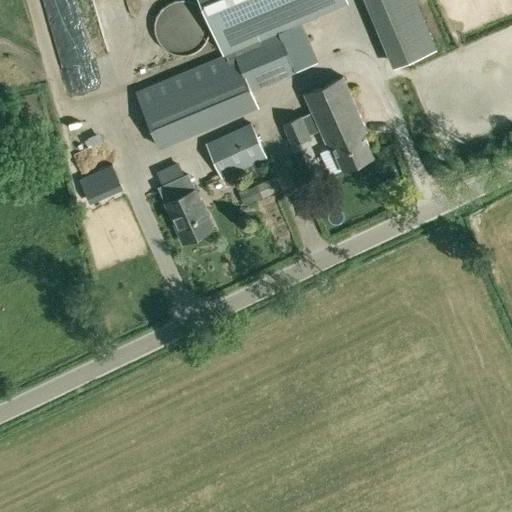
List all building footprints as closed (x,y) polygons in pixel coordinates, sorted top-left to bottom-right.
[(68,0),(52,0),(58,21),(73,16),(68,0)] [(202,0),(224,51),(231,48),(253,39),(277,29),(345,0),(344,0),(202,0)] [(370,0),(398,65),(436,49),(414,0),(370,0)] [(199,49),(204,43),(208,37),(209,30),(209,24),(208,18),(205,12),(200,7),(195,4),(189,1),(182,1),(175,1),(167,5),(162,10),(158,17),(155,27),(157,37),(164,48),(173,53),(182,55),(186,55),(192,53),(199,49)] [(77,19),(61,26),(65,35),(80,28),(77,19)] [(297,72),(277,29),(253,39),(231,48),(252,90),(297,72)] [(231,48),(224,51),(225,54),(135,91),(159,149),(260,106),(252,90),(231,48)] [(334,146),(344,170),(374,157),(363,134),(367,132),(343,76),(305,93),(313,112),(302,117),(301,116),(282,125),(292,147),(312,139),(310,135),(321,130),(329,148),(334,146)] [(206,143),(221,179),(267,158),(250,122),(206,143)] [(159,187),(166,203),(183,243),(213,230),(195,190),(188,174),(183,177),(162,186),(159,187)] [(272,178),(245,190),(251,203),(278,190),(272,178)]
